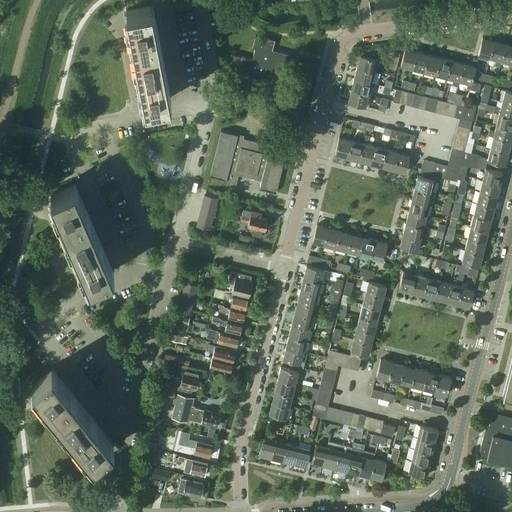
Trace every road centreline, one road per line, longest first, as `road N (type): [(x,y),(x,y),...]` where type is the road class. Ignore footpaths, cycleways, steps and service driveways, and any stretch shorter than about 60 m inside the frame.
road 1 (tertiary): [(394,511),(412,511),(448,484),(501,269)]
road 2 (residential): [(129,278),(75,141),(83,128),(185,109)]
road 3 (residential): [(281,270),(337,50),(349,36),(366,33)]
road 4 (residential): [(237,511),(239,441),(281,270)]
road 5 (residential): [(130,425),(104,409),(41,328),(48,314),(129,278)]
road 6 (residential): [(130,425),(166,279)]
road 7 (unknown): [(460,433),(340,399),(340,376)]
road 8 (residential): [(366,33),(511,12)]
road 9 (unknown): [(323,105),(437,123),(443,129),(433,148)]
road 10 (residential): [(175,244),(206,112)]
